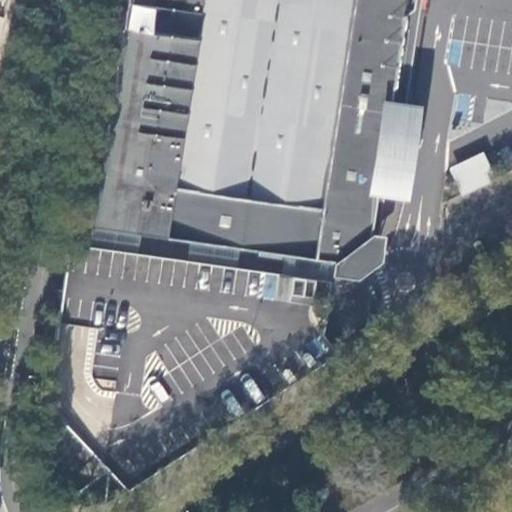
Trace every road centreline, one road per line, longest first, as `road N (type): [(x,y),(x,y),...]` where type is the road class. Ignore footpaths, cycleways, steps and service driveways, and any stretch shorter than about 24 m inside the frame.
road 1 (secondary): [(511,292),(164,511)]
road 2 (residential): [(68,0),(21,336),(1,401)]
road 3 (secondary): [(359,511),(511,424)]
